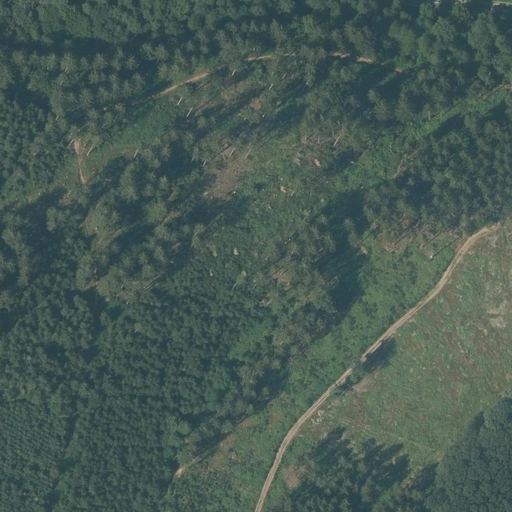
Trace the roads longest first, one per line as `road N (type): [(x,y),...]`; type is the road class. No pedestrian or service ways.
road 1 (track): [(511,66),(451,78),(321,53),(271,55),(73,117),(0,92)]
road 2 (track): [(511,206),(471,239),(441,281),(291,431),(257,511)]
road 3 (track): [(73,117),(96,302),(47,511)]
